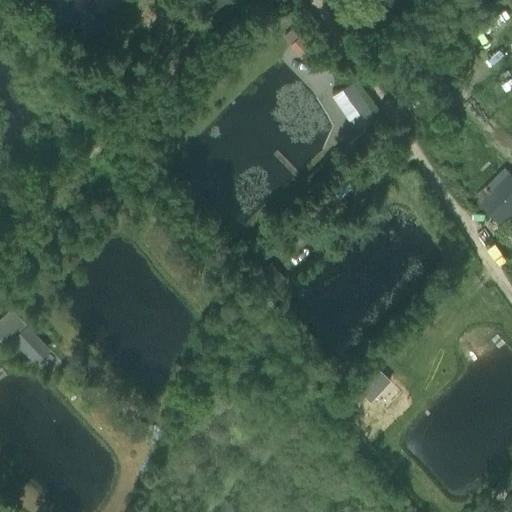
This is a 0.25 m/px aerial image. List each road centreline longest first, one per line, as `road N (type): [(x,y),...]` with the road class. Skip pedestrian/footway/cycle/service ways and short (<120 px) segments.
road 1 (track): [(239,0),(0,269)]
road 2 (track): [(483,253),(316,0)]
